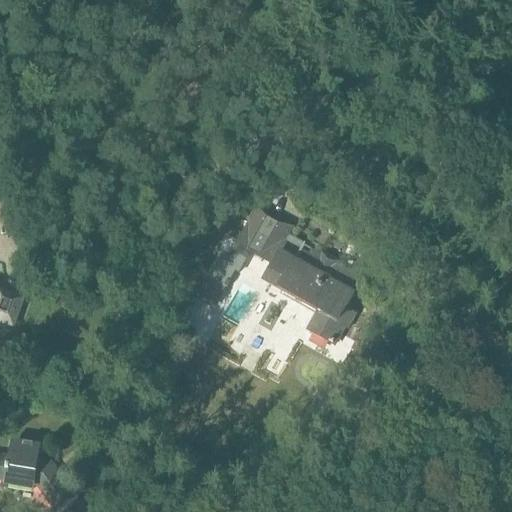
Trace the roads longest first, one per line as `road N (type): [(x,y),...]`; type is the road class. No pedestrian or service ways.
road 1 (unclassified): [(511,349),(246,0)]
road 2 (track): [(350,511),(511,403)]
road 3 (unknown): [(328,108),(448,0)]
